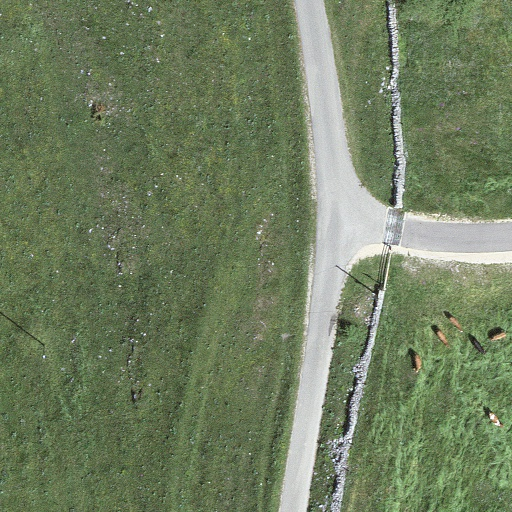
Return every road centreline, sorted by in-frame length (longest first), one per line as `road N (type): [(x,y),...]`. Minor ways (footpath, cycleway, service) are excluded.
road 1 (unclassified): [(294,511),(341,214)]
road 2 (unclassified): [(309,0),(341,214)]
